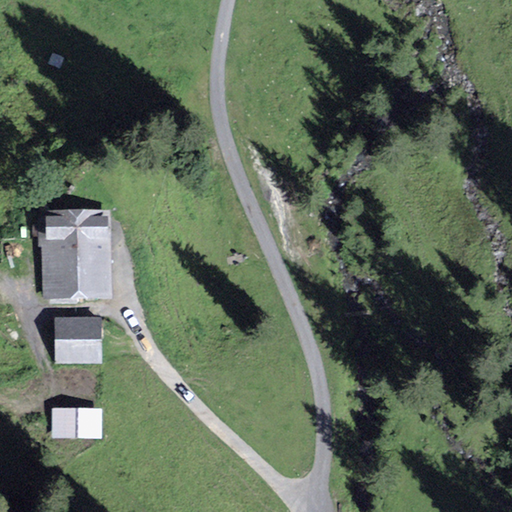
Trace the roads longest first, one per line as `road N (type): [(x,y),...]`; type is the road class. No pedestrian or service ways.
road 1 (unclassified): [(228,0),(219,49),(221,119),(237,176),(312,350),(322,402),(318,511)]
road 2 (track): [(312,511),(141,352),(119,260)]
road 3 (track): [(141,352),(108,312),(28,312),(18,287),(0,273)]
